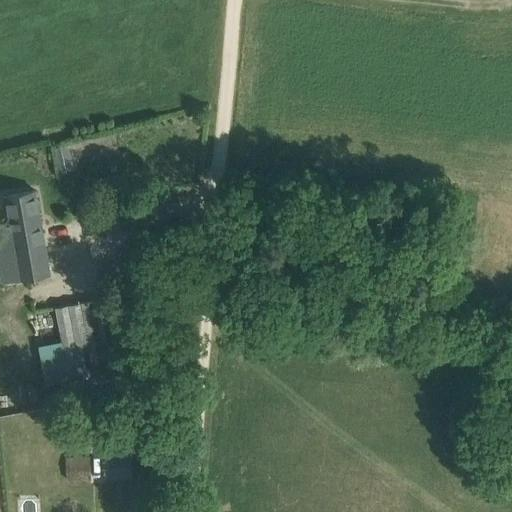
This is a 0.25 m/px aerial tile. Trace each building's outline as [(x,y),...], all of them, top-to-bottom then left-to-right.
[(70,144),(56,146),(60,172),(75,170),(70,144)] [(0,275),(1,281),(51,273),(37,188),(6,194),(10,219),(0,221),(0,275)] [(114,369),(120,368),(106,297),(56,307),(70,378),(75,377),(114,369)] [(106,479),(130,478),(129,446),(105,447),(106,479)] [(72,479),(90,479),(89,457),(71,458),(72,479)]
